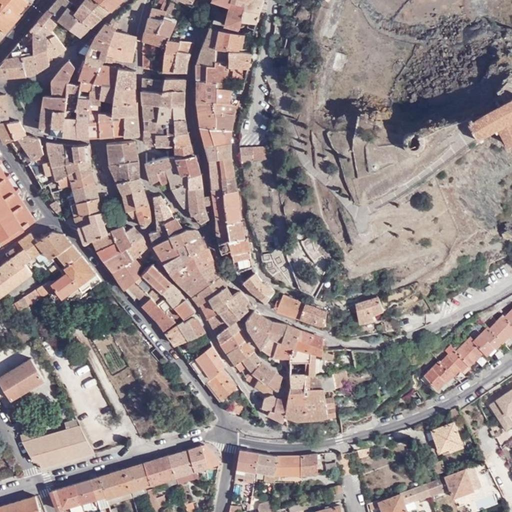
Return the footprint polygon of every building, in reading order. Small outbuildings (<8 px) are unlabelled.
[(0,0),(0,26),(1,27),(17,9),(15,6),(20,0),(0,0)] [(30,0),(20,0),(15,6),(17,9),(1,27),(6,32),(32,2),(31,0),(30,0)] [(60,18),(69,7),(59,0),(57,0),(50,8),(60,18)] [(91,25),(103,15),(83,0),(78,6),(74,11),(91,25)] [(103,15),(111,8),(101,0),(82,0),(83,0),(103,15)] [(101,0),(111,8),(120,0),(101,0)] [(243,18),(247,0),(220,0),(232,4),(226,23),(241,27),(243,18)] [(263,0),(247,0),(243,18),(259,21),(263,0)] [(80,35),(91,25),(74,11),(69,7),(60,18),(59,19),(71,28),(80,35)] [(166,12),(153,7),(150,16),(146,31),(171,36),(177,22),(164,19),(165,16),(166,12)] [(52,29),(59,19),(60,18),(50,8),(40,19),(52,29)] [(112,43),(115,29),(116,26),(119,20),(112,17),(110,23),(106,22),(97,33),(94,37),(112,43)] [(56,55),(65,47),(63,42),(61,39),(52,29),(40,19),(32,29),(33,35),(49,38),(48,56),(56,55)] [(218,46),(220,28),(212,26),(204,47),(218,46)] [(69,43),(80,35),(71,28),(64,37),(69,43)] [(241,32),(220,28),(218,46),(232,49),(239,50),(241,32)] [(49,63),(48,56),(49,38),(33,35),(32,29),(23,39),(24,45),(33,40),(39,70),(49,63)] [(138,36),(115,29),(112,43),(123,46),(120,58),(133,60),(138,36)] [(171,36),(146,31),(144,41),(156,42),(169,44),(170,40),(171,36)] [(123,46),(112,43),(94,37),(93,39),(90,38),(79,51),(88,54),(103,59),(113,61),(114,57),(120,58),(123,46)] [(35,72),(39,70),(33,40),(24,45),(23,39),(20,42),(26,74),(35,72)] [(181,42),(172,40),(170,40),(169,44),(164,69),(175,70),(179,51),(191,52),(195,41),(181,40),(181,42)] [(153,57),(156,42),(144,41),(143,57),(153,57)] [(0,74),(10,76),(26,74),(20,42),(0,65),(0,74)] [(218,58),(218,46),(204,47),(199,61),(218,62),(218,58)] [(232,49),(218,46),(218,58),(230,59),(232,49)] [(239,50),(232,49),(230,59),(229,63),(248,66),(251,51),(239,50)] [(189,60),(191,52),(179,51),(175,70),(188,71),(189,60)] [(347,56),(337,52),(331,70),(341,74),(347,56)] [(101,65),(103,59),(88,54),(86,60),(101,65)] [(54,79),(54,93),(67,97),(68,81),(67,81),(75,66),(69,60),(54,79)] [(94,82),(101,65),(86,60),(84,61),(80,79),(81,80),(94,82)] [(218,62),(199,61),(199,79),(217,82),(217,73),(218,62)] [(227,70),(229,63),(218,62),(217,73),(229,76),(229,69),(227,70)] [(114,67),(101,65),(94,82),(103,83),(102,92),(110,93),(111,84),(114,67)] [(124,70),(114,67),(111,84),(136,87),(136,70),(124,70)] [(229,91),(229,76),(217,73),(217,82),(217,90),(229,91)] [(166,88),(186,91),(187,78),(166,77),(166,80),(143,76),(143,88),(165,91),(166,88)] [(217,103),(217,90),(217,82),(199,79),(199,102),(217,103)] [(103,83),(94,82),(81,80),(80,86),(80,87),(80,89),(92,90),(102,92),(103,83)] [(66,110),(78,112),(80,94),(80,89),(80,87),(80,86),(68,81),(67,97),(66,110)] [(110,93),(102,92),(101,99),(112,99),(112,102),(137,101),(136,87),(111,84),(110,93)] [(185,106),(186,91),(166,88),(165,91),(143,88),(144,102),(162,103),(185,106)] [(101,99),(102,92),(92,90),(90,97),(89,103),(100,104),(101,99)] [(230,104),(231,91),(229,91),(217,90),(217,103),(222,103),(230,104)] [(55,111),(66,113),(66,110),(67,97),(54,93),(45,95),(44,108),(55,111)] [(0,123),(10,122),(7,94),(0,95),(0,123)] [(79,136),(90,135),(88,110),(89,103),(90,97),(80,94),(78,112),(78,119),(79,136)] [(500,127),(510,143),(511,141),(511,96),(490,109),(474,118),(473,117),(470,118),(471,120),(469,121),(477,137),(479,136),(480,138),(482,138),(480,135),(496,126),(497,129),(500,127)] [(138,115),(137,101),(112,102),(112,112),(112,115),(124,115),(138,115)] [(160,119),(162,103),(144,102),(146,128),(159,131),(160,119)] [(220,127),(221,115),(222,103),(217,103),(199,102),(201,123),(220,127)] [(90,135),(99,135),(100,112),(100,104),(89,103),(88,110),(90,135)] [(186,117),(185,106),(162,103),(160,119),(186,117)] [(238,105),(236,105),(230,104),(222,103),(221,115),(234,116),(238,105)] [(42,129),(52,132),(55,111),(44,108),(43,114),(42,129)] [(52,132),(64,134),(65,117),(66,113),(55,111),(52,132)] [(112,115),(112,112),(100,112),(99,135),(112,133),(112,115)] [(112,133),(124,135),(124,115),(112,115),(112,133)] [(138,135),(138,115),(124,115),(124,135),(138,135)] [(232,129),(234,116),(221,115),(220,127),(232,129)] [(64,134),(79,136),(78,119),(65,117),(64,134)] [(187,130),(186,117),(160,119),(159,131),(157,143),(177,144),(177,131),(187,130)] [(20,121),(10,122),(16,139),(20,137),(27,134),(20,121)] [(16,139),(10,122),(0,123),(0,129),(5,142),(16,139)] [(230,141),(232,129),(220,127),(201,123),(207,143),(230,141)] [(157,143),(159,131),(146,128),(146,142),(157,143)] [(189,129),(187,130),(177,131),(177,144),(192,142),(189,129)] [(41,137),(27,134),(20,137),(35,157),(44,149),(42,140),(41,137)] [(48,140),(42,140),(44,149),(45,153),(51,152),(48,140)] [(66,143),(48,140),(51,152),(52,157),(56,169),(58,176),(59,176),(69,169),(68,160),(66,143)] [(111,163),(138,160),(136,140),(109,141),(110,163),(111,163)] [(231,155),(230,141),(207,143),(210,158),(231,155)] [(192,142),(177,144),(177,155),(178,155),(184,154),(195,153),(192,142)] [(76,144),(66,143),(68,160),(76,159),(76,144)] [(90,143),(76,144),(76,159),(91,157),(90,143)] [(251,158),(263,156),(262,143),(250,145),(251,158)] [(238,151),(240,160),(246,159),(244,145),(238,146),(238,151)] [(197,153),(195,153),(184,154),(191,176),(202,172),(197,153)] [(191,176),(184,154),(178,155),(180,161),(186,178),(191,176)] [(178,155),(177,155),(172,156),(168,156),(148,162),(149,171),(154,181),(162,177),(159,169),(180,161),(178,155)] [(238,189),(231,155),(210,158),(213,187),(224,188),(238,189)] [(290,242),(271,155),(263,156),(251,158),(246,159),(240,160),(247,192),(244,193),(246,206),(253,235),(258,261),(286,258),(282,243),(290,242)] [(56,169),(52,157),(45,159),(48,172),(56,169)] [(76,159),(68,160),(69,169),(76,164),(80,174),(92,170),(91,157),(76,159)] [(140,176),(138,160),(111,163),(119,180),(140,176)] [(187,182),(186,178),(180,161),(159,169),(162,177),(163,181),(171,178),(173,187),(187,182)] [(76,164),(69,169),(74,186),(96,181),(92,170),(80,174),(76,164)] [(0,243),(36,219),(0,165),(0,243)] [(74,186),(69,169),(59,176),(62,186),(59,187),(59,190),(74,186)] [(205,201),(202,172),(191,176),(186,178),(187,182),(194,201),(191,203),(191,211),(192,214),(196,213),(203,221),(209,217),(207,208),(205,201)] [(143,187),(140,176),(119,180),(124,193),(143,187)] [(99,195),(96,181),(74,186),(77,197),(79,203),(99,195)] [(185,206),(191,203),(194,201),(187,182),(173,187),(185,206)] [(149,201),(143,187),(124,193),(128,209),(133,216),(140,213),(137,204),(149,201)] [(224,188),(213,187),(215,203),(218,217),(228,218),(224,188)] [(240,219),(238,189),(224,188),(228,218),(240,219)] [(158,222),(175,216),(168,203),(162,194),(155,195),(158,222)] [(102,209),(99,195),(79,203),(74,204),(77,215),(102,209)] [(150,207),(149,201),(137,204),(140,213),(140,219),(143,225),(146,225),(151,219),(150,207)] [(103,214),(102,209),(77,215),(77,216),(80,226),(103,214)] [(105,224),(103,214),(80,226),(85,242),(92,238),(108,230),(105,224)] [(177,216),(175,216),(158,222),(159,229),(151,230),(155,243),(173,234),(184,229),(177,216)] [(231,238),(228,218),(218,217),(219,227),(217,227),(219,240),(231,238)] [(244,235),(240,219),(228,218),(231,238),(244,235)] [(134,225),(128,230),(135,239),(143,235),(134,225)] [(125,226),(113,229),(119,237),(125,245),(130,243),(135,239),(128,230),(125,226)] [(188,228),(184,229),(173,234),(177,243),(202,234),(199,229),(196,228),(188,228)] [(113,229),(108,230),(92,238),(99,248),(119,237),(113,229)] [(57,253),(71,242),(64,234),(54,230),(37,240),(32,232),(19,241),(26,249),(33,258),(35,256),(43,249),(50,258),(57,253)] [(173,234),(155,243),(173,271),(174,271),(188,263),(177,243),(173,234)] [(204,234),(202,234),(177,243),(188,263),(209,245),(204,234)] [(143,235),(135,239),(130,243),(139,254),(149,245),(143,235)] [(247,235),(244,235),(231,238),(233,248),(235,262),(240,271),(247,269),(243,259),(243,250),(250,249),(247,235)] [(119,237),(99,248),(106,258),(125,245),(119,237)] [(233,248),(231,238),(219,240),(223,251),(233,248)] [(66,265),(81,255),(71,242),(57,253),(66,265)] [(130,243),(125,245),(106,258),(114,271),(136,256),(139,254),(130,243)] [(214,257),(209,245),(188,263),(174,271),(180,278),(214,257)] [(33,258),(26,249),(16,256),(0,266),(0,282),(6,289),(31,272),(25,264),(33,258)] [(50,258),(43,249),(35,256),(40,262),(43,259),(48,266),(54,262),(50,258)] [(92,287),(101,280),(81,255),(66,265),(60,269),(62,272),(53,278),(54,280),(52,282),(55,286),(56,288),(48,294),(57,306),(64,301),(65,304),(75,297),(76,298),(81,294),(84,298),(95,291),(92,287)] [(142,266),(136,256),(114,271),(122,282),(138,269),(142,266)] [(222,275),(214,257),(180,278),(193,294),(222,275)] [(153,262),(144,271),(152,279),(161,288),(174,282),(162,271),(153,262)] [(141,273),(138,269),(122,282),(126,286),(141,273)] [(144,271),(141,273),(126,286),(144,305),(153,297),(159,302),(164,297),(149,282),(152,279),(144,271)] [(227,283),(222,275),(193,294),(200,303),(211,295),(227,283)] [(253,277),(249,277),(248,275),(244,278),(246,281),(268,300),(277,289),(270,285),(265,282),(262,279),(253,277)] [(41,295),(55,286),(52,282),(49,278),(20,299),(22,302),(23,305),(40,294),(41,295)] [(180,287),(174,282),(161,288),(167,294),(180,287)] [(234,293),(227,283),(211,295),(218,303),(234,293)] [(186,296),(180,287),(167,294),(176,303),(186,296)] [(241,289),(234,293),(218,303),(221,307),(229,302),(236,296),(246,304),(250,299),(241,289)] [(277,289),(268,300),(281,308),(284,293),(277,289)] [(284,293),(281,308),(284,310),(301,316),(307,303),(284,293)] [(167,294),(164,297),(159,302),(167,309),(172,306),(176,303),(167,294)] [(211,295),(200,303),(210,317),(221,307),(218,303),(211,295)] [(197,310),(186,296),(176,303),(184,315),(186,317),(197,310)] [(250,307),(246,304),(236,296),(229,302),(241,316),(250,307)] [(377,296),(355,303),(358,322),(373,317),(371,312),(383,308),(377,296)] [(153,297),(144,305),(158,319),(165,330),(181,318),(175,309),(172,306),(167,309),(159,302),(153,297)] [(25,308),(23,305),(22,302),(15,302),(20,311),(25,308)] [(229,302),(221,307),(233,322),(237,319),(241,316),(229,302)] [(327,310),(307,303),(301,316),(327,325),(327,310)] [(233,322),(221,307),(210,317),(218,332),(233,322)] [(269,334),(274,320),(265,316),(255,310),(249,316),(250,323),(265,347),(269,334)] [(511,341),(509,339),(511,335),(511,323),(507,318),(505,316),(491,330),(511,350),(511,349),(511,341)] [(186,321),(183,321),(179,323),(189,338),(208,331),(200,318),(194,317),(186,321)] [(242,327),(237,319),(233,322),(218,332),(222,341),(242,327)] [(286,322),(274,320),(269,334),(281,340),(286,322)] [(19,345),(33,336),(25,321),(11,329),(19,345)] [(289,323),(286,322),(281,340),(292,346),(303,328),(289,323)] [(179,323),(166,331),(176,344),(189,338),(179,323)] [(248,339),(242,327),(222,341),(229,351),(248,339)] [(505,357),(511,350),(491,330),(489,327),(474,342),(483,351),(488,356),(496,348),(505,357)] [(324,337),(303,328),(292,346),(290,355),(292,355),(292,359),(308,362),(311,362),(312,352),(317,352),(324,354),(324,357),(335,356),(334,346),(324,347),(324,337)] [(210,338),(208,331),(189,338),(192,346),(210,338)] [(281,340),(269,334),(265,347),(275,354),(281,340)] [(475,359),(483,351),(474,342),(470,338),(456,353),(476,373),(483,366),(475,359)] [(255,349),(248,339),(229,351),(237,363),(255,349)] [(292,346),(281,340),(275,354),(290,355),(292,346)] [(228,367),(214,345),(190,362),(205,383),(209,380),(227,368),(228,367)] [(470,379),(476,373),(456,353),(449,345),(444,350),(448,354),(439,364),(450,375),(453,378),(460,369),(470,379)] [(262,360),(255,349),(237,363),(241,369),(246,365),(250,368),(251,367),(252,368),(254,370),(262,360)] [(376,351),(352,349),(355,362),(378,358),(376,351)] [(318,369),(317,352),(312,352),(311,362),(308,362),(309,371),(312,371),(318,369)] [(31,358),(0,376),(0,379),(12,399),(44,379),(31,358)] [(277,371),(262,360),(254,370),(270,382),(277,371)] [(444,382),(450,375),(439,364),(437,362),(426,374),(443,392),(449,387),(444,382)] [(241,385),(227,368),(209,380),(212,383),(208,386),(213,393),(217,390),(224,398),(241,385)] [(254,371),(254,370),(252,368),(246,376),(248,379),(254,371)] [(288,410),(288,415),(299,418),(336,414),(334,395),(326,397),(325,388),(347,386),(345,369),(319,374),(309,374),(305,374),(306,380),(310,380),(309,386),(311,386),(311,393),(289,394),(288,399),(288,410)] [(270,382),(254,370),(254,371),(248,379),(265,390),(272,389),(275,385),(280,388),(284,375),(277,371),(270,382)] [(292,383),(289,394),(311,393),(311,386),(309,386),(310,380),(306,380),(305,374),(291,373),(292,383)] [(501,417),(509,412),(511,409),(511,389),(491,402),(501,417)] [(263,406),(271,408),(278,397),(276,396),(275,394),(266,396),(263,406)] [(270,413),(285,419),(288,410),(288,399),(278,397),(271,408),(270,413)] [(232,409),(241,413),(244,408),(237,403),(232,409)] [(458,407),(450,409),(454,420),(462,417),(458,407)] [(511,424),(511,417),(509,412),(501,417),(508,428),(511,424)] [(451,446),(463,442),(455,423),(434,431),(441,450),(437,451),(439,456),(453,451),(451,446)] [(22,442),(32,459),(40,463),(64,456),(65,461),(94,452),(80,425),(22,442)] [(464,447),(463,442),(451,446),(453,451),(464,447)] [(203,445),(188,450),(195,471),(208,468),(203,445)] [(257,470),(261,452),(241,449),(238,468),(257,470)] [(322,453),(278,455),(276,474),(304,474),(319,472),(318,456),(325,455),(326,459),(337,457),(336,454),(340,453),(339,449),(322,453)] [(188,450),(170,455),(177,476),(195,471),(188,450)] [(278,455),(261,452),(257,470),(267,472),(276,474),(278,455)] [(170,455),(145,463),(151,484),(177,476),(170,455)] [(318,456),(319,472),(328,472),(328,470),(327,464),(326,459),(325,455),(318,456)] [(40,463),(42,468),(65,461),(64,456),(40,463)] [(443,460),(436,462),(440,472),(447,469),(443,460)] [(339,468),(338,461),(327,464),(328,470),(339,468)] [(145,463),(125,468),(131,490),(151,484),(145,463)] [(468,475),(474,472),(475,473),(472,465),(465,467),(468,475)] [(468,475),(465,467),(445,475),(453,496),(473,489),(472,486),(480,483),(477,476),(476,477),(475,473),(474,472),(468,475)] [(103,482),(104,487),(106,494),(107,497),(131,490),(125,468),(101,476),(103,481),(103,482)] [(256,479),(257,470),(238,468),(236,476),(256,479)] [(195,471),(177,476),(179,482),(179,484),(197,478),(195,471)] [(276,474),(267,472),(265,479),(275,481),(276,474)] [(108,499),(107,497),(106,494),(104,487),(103,485),(102,483),(103,482),(103,481),(101,476),(91,479),(97,497),(98,503),(108,499)] [(177,476),(151,484),(153,490),(179,482),(177,476)] [(91,479),(75,484),(81,502),(97,497),(91,479)] [(214,497),(216,483),(209,482),(207,496),(214,497)] [(421,500),(431,496),(427,483),(401,493),(401,495),(383,501),(383,498),(379,500),(383,511),(407,511),(405,504),(420,498),(421,500)] [(81,502),(75,484),(52,491),(59,509),(81,502)] [(344,492),(343,484),(329,488),(331,495),(344,492)] [(155,511),(160,511),(155,497),(154,491),(149,493),(155,511)] [(344,492),(331,495),(314,500),(316,505),(346,497),(344,492)] [(40,511),(37,495),(0,505),(0,511),(40,511)] [(155,497),(160,511),(168,510),(163,495),(155,497)] [(267,511),(271,511),(272,503),(271,499),(259,503),(257,507),(258,511),(267,511)] [(291,511),(316,505),(314,500),(289,506),(290,511),(291,511)] [(184,502),(187,511),(195,511),(193,503),(190,504),(189,501),(184,502)] [(318,511),(342,511),(340,503),(331,505),(331,508),(318,511)]
